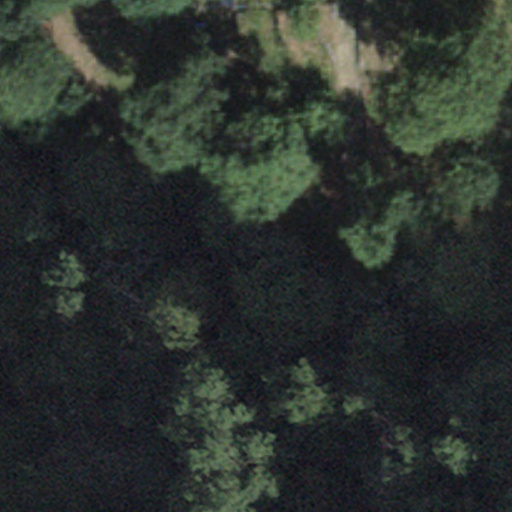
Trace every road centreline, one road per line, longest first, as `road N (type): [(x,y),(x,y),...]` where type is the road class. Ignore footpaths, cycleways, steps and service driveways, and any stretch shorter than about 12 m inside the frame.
road 1 (track): [(51,0),(99,105),(335,511)]
road 2 (track): [(397,511),(374,419),(344,58),(351,0)]
